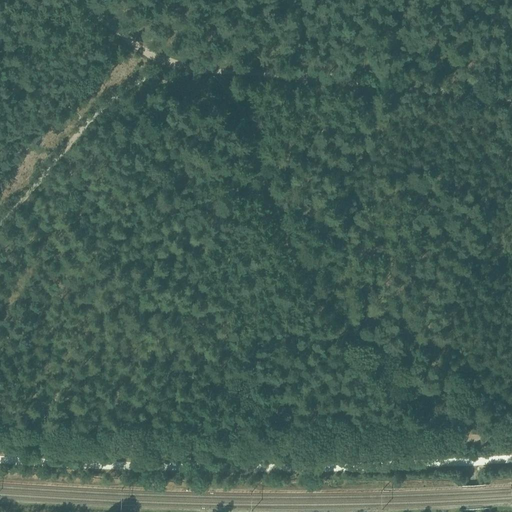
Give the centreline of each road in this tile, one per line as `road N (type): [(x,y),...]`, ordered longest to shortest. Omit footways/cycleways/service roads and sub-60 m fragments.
road 1 (unclassified): [(0,457),(324,465),(511,457)]
road 2 (track): [(477,440),(206,451),(0,440)]
road 3 (track): [(216,71),(233,85),(288,234),(347,323),(477,440)]
road 4 (track): [(511,94),(171,66),(120,38),(80,0)]
